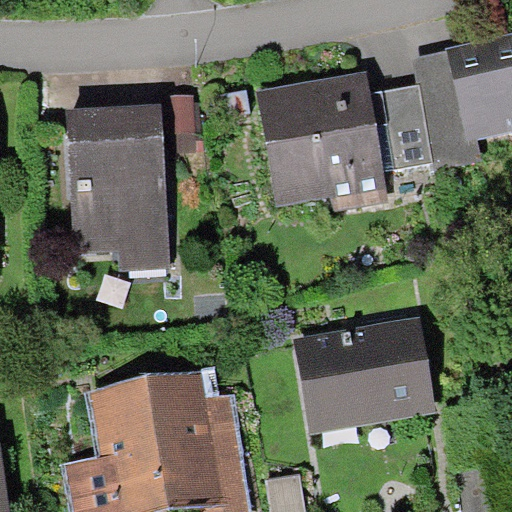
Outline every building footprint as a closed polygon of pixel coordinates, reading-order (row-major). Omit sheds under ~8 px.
[(511,35),(446,50),(447,54),(468,143),(478,140),(511,132),(511,35)] [(418,86),(421,86),(434,164),(431,164),(433,175),(484,163),(478,140),(468,143),(447,54),(414,61),(418,86)] [(367,76),(256,94),(275,205),(334,196),(336,209),(387,201),(383,173),(370,95),(367,76)] [(383,173),(431,164),(434,164),(421,86),(418,86),(370,95),(383,173)] [(169,270),(157,109),(69,115),(80,256),(117,253),(119,274),(169,270)] [(419,320),(295,343),(311,433),(436,411),(419,320)] [(64,468),(71,511),(197,511),(199,511),(223,508),(205,402),(201,379),(90,397),(101,462),(64,468)] [(248,511),(228,398),(205,402),(223,508),(199,511),(248,511)] [(511,453),(502,406),(446,418),(458,472),(511,460),(511,453)] [(304,511),(299,477),(265,483),(270,511),(304,511)]
